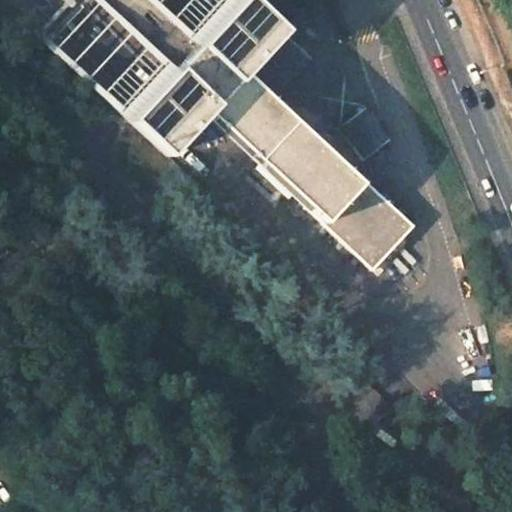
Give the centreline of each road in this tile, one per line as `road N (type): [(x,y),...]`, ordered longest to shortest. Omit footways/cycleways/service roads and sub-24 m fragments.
road 1 (trunk): [(51,0),(511,405)]
road 2 (trunk): [(511,281),(448,236),(199,0)]
road 3 (secondary): [(422,0),(511,215)]
